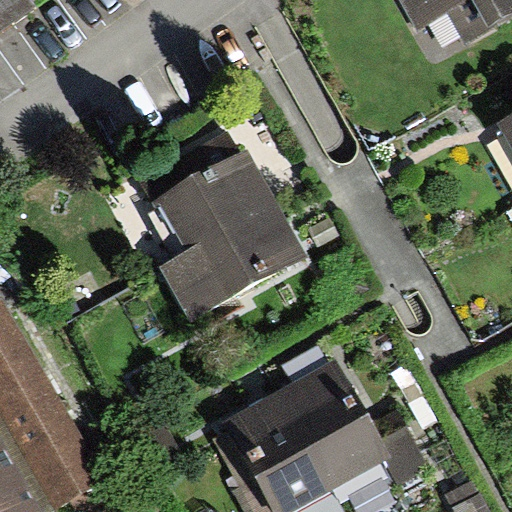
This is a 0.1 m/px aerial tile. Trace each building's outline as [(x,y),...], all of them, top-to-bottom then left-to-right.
[(30,0),(0,0),(0,34),(37,9),(30,0)] [(511,0),(399,0),(419,35),(448,18),(466,50),(511,23),(511,0)] [(511,125),(499,133),(511,155),(511,125)] [(161,267),(192,323),(307,260),(289,226),(266,184),(248,152),(158,201),(186,253),(161,267)] [(2,304),(0,305),(0,416),(54,511),(57,511),(105,484),(2,304)] [(259,409),(224,429),(271,511),(304,511),(387,465),(401,488),(430,471),(396,413),(372,427),(336,366),(329,370),(318,352),(289,369),(286,370),(296,388),(259,409)] [(0,511),(29,511),(0,462),(0,511)]
